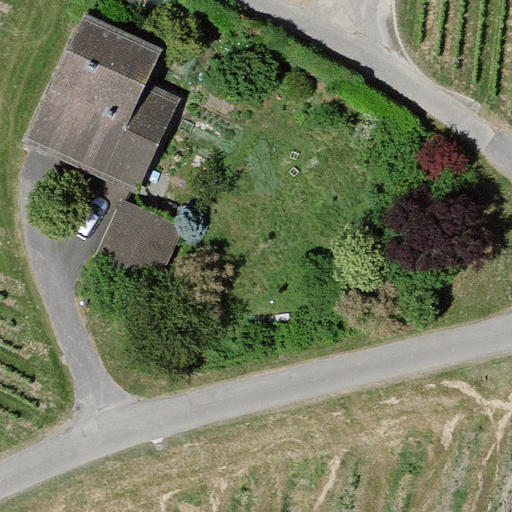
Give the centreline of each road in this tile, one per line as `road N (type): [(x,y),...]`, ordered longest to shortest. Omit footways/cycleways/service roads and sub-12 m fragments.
road 1 (unclassified): [(0,479),(101,434),(511,337)]
road 2 (track): [(511,169),(354,46),(264,0)]
